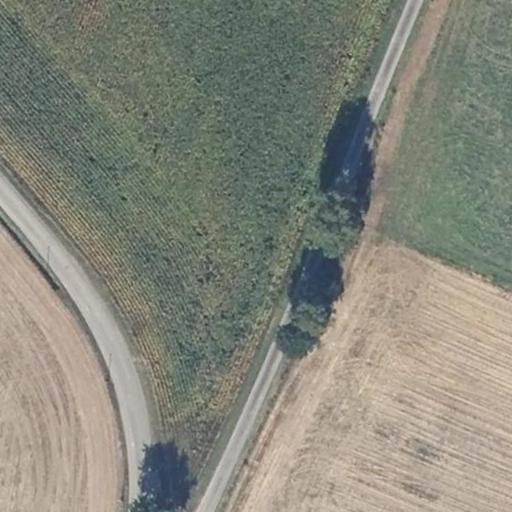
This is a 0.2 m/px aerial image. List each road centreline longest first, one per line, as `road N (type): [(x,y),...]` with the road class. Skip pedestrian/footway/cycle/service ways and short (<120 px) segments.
road 1 (unclassified): [(202,511),(409,0)]
road 2 (unclassified): [(0,199),(111,340),(142,430),(140,511)]
